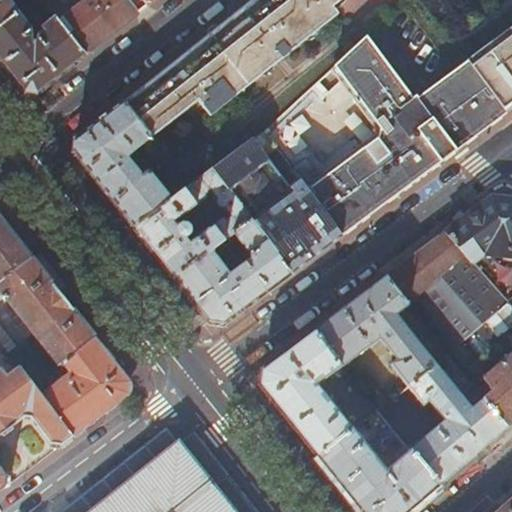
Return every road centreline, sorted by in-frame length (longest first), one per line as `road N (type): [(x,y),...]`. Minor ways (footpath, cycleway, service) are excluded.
road 1 (residential): [(193,382),(510,148)]
road 2 (secondary): [(193,382),(11,151)]
road 3 (residential): [(202,0),(11,151)]
road 4 (residential): [(17,511),(193,382)]
road 5 (secondary): [(298,511),(193,382)]
